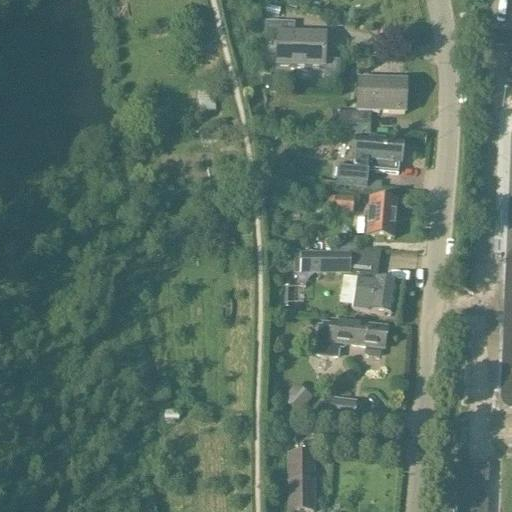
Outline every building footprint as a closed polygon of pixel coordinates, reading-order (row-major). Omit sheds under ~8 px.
[(263,35),(278,36),(277,67),(324,69),(325,37),(293,36),(294,24),(264,23),(263,35)] [(282,80),(263,78),(265,92),(281,93),(282,80)] [(370,115),(405,116),(406,83),(359,82),(358,114),(331,113),(331,136),(369,137),(370,115)] [(338,184),(337,188),(341,188),(354,189),(365,190),(366,173),(398,175),(399,166),(401,166),(402,145),(356,142),(355,165),(353,165),(353,173),(338,172),(338,184)] [(341,188),(337,188),(338,184),(322,183),(322,192),(341,192),(354,193),(354,189),(341,188)] [(382,193),(382,185),(374,185),(374,193),(382,193)] [(352,217),(353,200),(325,198),(324,215),(352,217)] [(366,238),(394,240),(397,202),(370,200),(366,238)] [(215,241),(215,255),(234,255),(233,240),(215,241)] [(335,243),(335,253),(356,254),(356,243),(335,243)] [(356,255),(356,254),(335,253),(335,254),(300,253),(300,277),(349,277),(349,254),(356,255)] [(353,312),(368,314),(368,315),(392,318),(396,287),(377,284),(378,277),(358,274),(353,312)] [(316,327),(313,357),(318,358),(334,361),(337,361),(339,346),(365,349),(364,356),(366,359),(376,359),(378,357),(379,351),(384,352),(387,330),(331,323),(331,328),(316,327)] [(312,401),(295,387),(282,402),(299,416),(312,401)] [(356,401),(323,399),(322,419),(328,419),(327,428),(348,429),(348,422),(355,422),(356,401)] [(164,412),(164,421),(180,422),(180,413),(164,412)] [(487,511),(489,467),(458,466),(456,511),(487,511)] [(286,480),(285,511),(312,511),(313,480),(286,480)]
